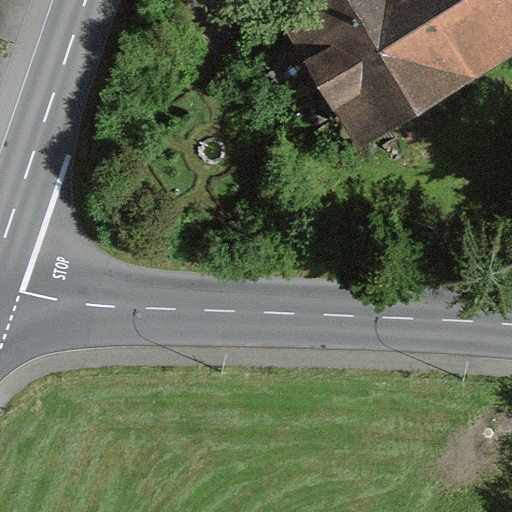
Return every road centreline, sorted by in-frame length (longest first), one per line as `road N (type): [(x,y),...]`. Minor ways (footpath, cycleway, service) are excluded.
road 1 (tertiary): [(0,290),(194,311),(511,325)]
road 2 (tertiary): [(85,0),(0,256)]
